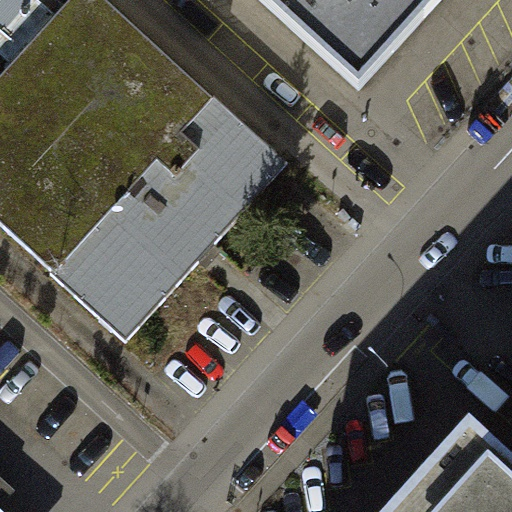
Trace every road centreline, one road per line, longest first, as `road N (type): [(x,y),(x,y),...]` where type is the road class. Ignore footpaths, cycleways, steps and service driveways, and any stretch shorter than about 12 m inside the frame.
road 1 (unclassified): [(185,511),(511,154)]
road 2 (unknown): [(198,0),(454,217)]
road 3 (unknown): [(236,456),(0,234)]
road 4 (unknown): [(0,333),(187,509)]
